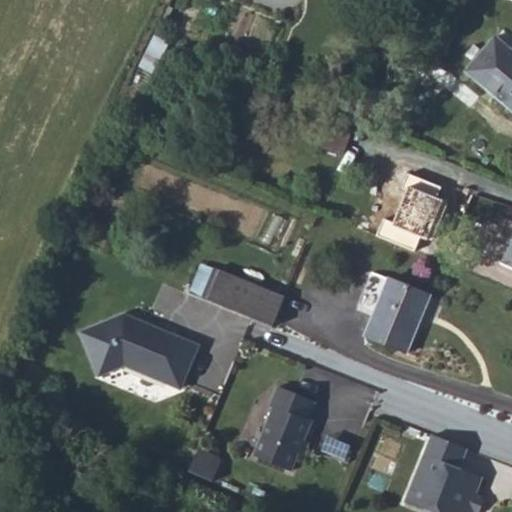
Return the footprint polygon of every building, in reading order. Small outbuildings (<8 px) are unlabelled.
[(448,50),(464,0),(462,0),(436,0),(423,43),(448,50)] [(511,35),(502,26),(468,62),(511,103),(511,35)] [(213,257),(198,291),(267,322),(282,288),(213,257)] [(391,268),(363,329),(406,349),(434,288),(391,268)] [(202,342),(131,305),(87,318),(101,363),(126,355),(181,383),(202,342)] [(300,453),(306,441),(314,423),(310,421),(319,403),(281,386),(273,405),(276,407),(255,454),(292,471),(300,453)] [(461,474),(470,455),(434,439),(405,506),(417,511),(481,511),(485,503),(478,500),(472,499),(475,491),(480,492),(483,485),(461,474)] [(311,444),(306,441),(300,453),(306,456),(311,444)] [(478,500),(480,492),(475,491),(472,499),(478,500)]
